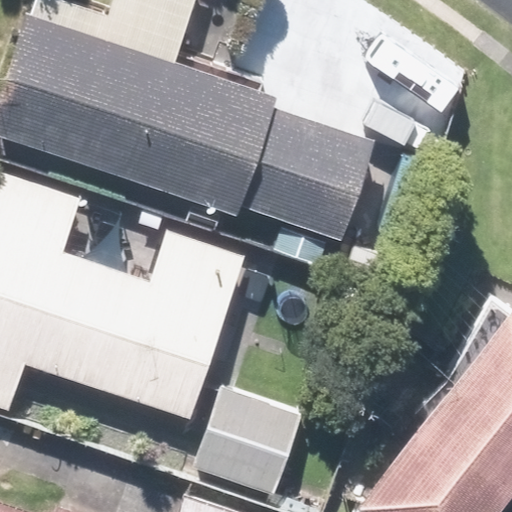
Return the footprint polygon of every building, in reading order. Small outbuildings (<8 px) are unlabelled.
[(84,0),(26,0),(0,84),(0,132),(243,210),(246,200),(343,231),(376,128),(279,98),(283,86),(175,51),(191,0),(116,0),(113,9),(84,0)] [(188,412),(243,246),(165,219),(148,270),(63,242),(80,191),(0,164),(0,396),(12,401),(26,359),(188,412)] [(495,511),(511,489),(511,294),(508,292),(358,498),(377,511),(495,511)] [(305,406),(218,377),(189,463),(275,493),(305,406)] [(259,511),(187,486),(177,511),(259,511)] [(52,511),(51,511),(0,493),(0,511),(90,511),(57,500),(52,511)]
